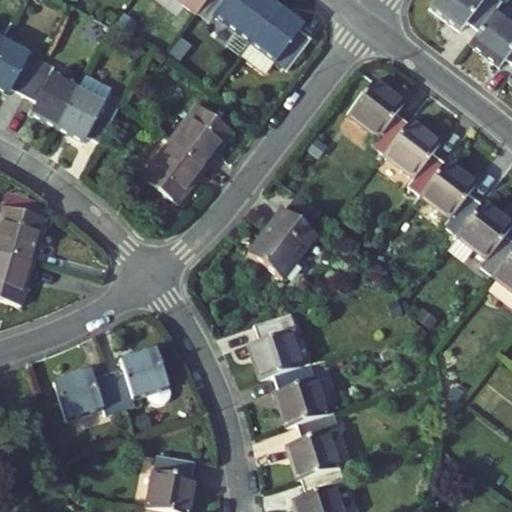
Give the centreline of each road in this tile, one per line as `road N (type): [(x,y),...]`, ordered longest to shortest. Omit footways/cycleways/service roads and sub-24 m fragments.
road 1 (residential): [(368,26),(233,201),(150,278)]
road 2 (residential): [(242,511),(209,373),(150,278)]
road 3 (residential): [(0,152),(80,204),(150,278)]
road 4 (residential): [(368,26),(511,136)]
road 5 (residential): [(150,278),(88,319),(0,353)]
